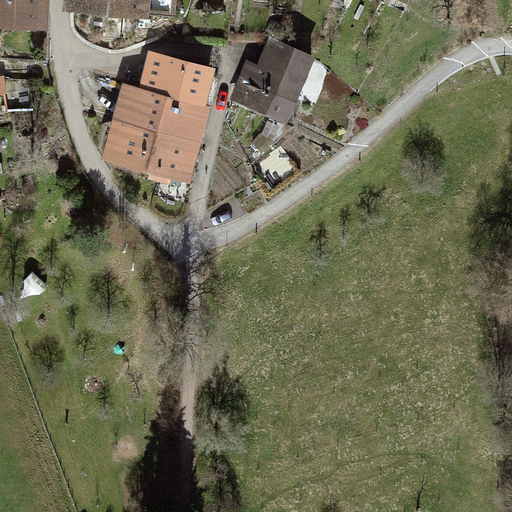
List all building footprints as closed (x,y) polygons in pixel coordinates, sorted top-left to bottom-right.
[(0,0),(0,22),(39,25),(39,0),(0,0)] [(66,0),(66,6),(168,15),(169,0),(66,0)] [(251,70),(247,79),(301,103),(319,63),(277,45),(264,75),(251,70)] [(152,55),(142,90),(198,105),(208,69),(152,55)] [(301,103),(247,79),(236,104),(290,128),(301,103)] [(124,85),(116,115),(153,126),(196,138),(205,107),(198,105),(142,90),(124,85)] [(153,126),(116,115),(104,154),(141,165),(153,126)] [(196,138),(153,126),(141,165),(185,177),(196,138)] [(35,187),(23,188),(23,199),(36,199),(35,187)]
